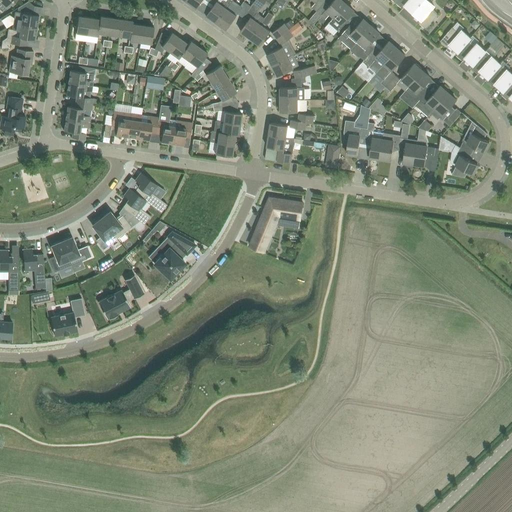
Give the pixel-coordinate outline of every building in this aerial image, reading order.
[(197,8),(202,1),(202,0),(187,0),(186,2),(190,5),(191,4),(197,8)] [(227,8),(232,0),(217,0),(207,15),(213,19),(212,21),(216,23),(227,8)] [(221,25),(227,29),(237,15),(236,14),(237,13),(243,17),(248,11),(251,6),(245,1),(239,9),(231,3),(233,0),(232,0),(227,8),(216,23),(220,26),(221,25)] [(255,0),(251,6),(248,11),(254,16),(260,8),(261,8),(266,2),(270,6),(273,2),(271,0),(255,0)] [(331,13),(335,16),(346,3),(341,0),(334,0),(329,6),(325,2),(326,0),(317,11),(309,20),(314,24),(322,15),(326,19),(331,13)] [(312,7),(317,11),(326,0),(316,0),(317,1),(312,7)] [(403,8),(405,5),(413,12),(423,0),(397,0),(396,2),(403,8)] [(434,5),(428,0),(423,0),(413,12),(421,19),(419,22),(426,28),(439,14),(432,8),(434,5)] [(15,14),(14,18),(13,23),(37,27),(39,15),(32,14),(32,12),(33,12),(34,6),(29,1),(18,7),(17,13),(15,14)] [(346,3),(335,16),(329,22),(338,30),(339,29),(343,32),(342,34),(351,23),(347,19),(354,11),(346,3)] [(255,41),(261,45),(266,37),(271,31),(266,27),(274,16),(269,12),(265,18),(264,18),(261,23),(250,39),(254,42),(255,41)] [(251,16),(241,31),(247,35),(246,36),(250,39),(261,23),(264,18),(265,18),(261,15),(258,21),(251,16)] [(79,16),(76,32),(87,34),(89,17),(79,16)] [(89,17),(87,34),(98,35),(101,16),(100,16),(100,19),(89,17)] [(101,16),(98,35),(98,36),(99,33),(109,34),(111,17),(101,16)] [(120,36),(122,19),(111,17),(109,34),(120,36)] [(342,34),(339,38),(351,49),(371,26),(363,18),(356,27),(351,23),(342,34)] [(130,37),(130,40),(133,23),(133,20),(122,19),(120,36),(130,37)] [(291,19),(286,23),(289,28),(294,24),(291,19)] [(13,23),(13,24),(12,29),(8,29),(7,37),(2,41),(1,48),(10,48),(10,43),(27,45),(28,38),(35,39),(37,27),(13,23)] [(141,42),(143,25),(133,23),(130,40),(141,42)] [(272,33),(276,38),(289,28),(285,23),(272,33)] [(143,25),(141,42),(152,43),(154,27),(143,25)] [(371,26),(351,49),(352,49),(358,55),(362,55),(365,51),(369,55),(377,45),(373,41),(380,33),(371,26)] [(453,27),(440,41),(448,47),(450,44),(458,51),(468,40),(471,37),(462,29),(460,32),(453,27)] [(289,28),(276,38),(281,45),(282,45),(289,39),(294,36),(289,28)] [(491,43),(497,37),(490,31),(485,38),(491,43)] [(162,32),(155,49),(152,55),(156,57),(159,51),(162,53),(165,48),(175,34),(172,32),(168,37),(162,32)] [(175,34),(165,48),(179,58),(181,55),(181,54),(188,44),(181,38),(175,34)] [(505,45),(497,38),(490,45),(498,52),(505,45)] [(181,55),(189,60),(199,47),(191,40),(188,44),(181,54),(181,55)] [(463,60),(466,58),(473,64),(483,53),(484,53),(486,50),(477,42),(475,46),(468,40),(458,51),(456,54),(463,60)] [(377,45),(369,55),(364,61),(360,66),(372,76),(376,72),(385,62),(397,48),(389,41),(381,49),(377,45)] [(290,43),(267,54),(270,61),(269,61),(271,66),(288,57),(294,54),(294,55),(295,54),(290,43)] [(197,66),(191,75),(194,78),(199,73),(211,61),(205,57),(208,53),(199,47),(189,60),(197,66)] [(393,69),(405,55),(397,48),(385,62),(376,72),(384,79),(381,82),(386,86),(396,75),(392,71),(393,69)] [(10,71),(18,72),(28,74),(30,59),(32,59),(34,51),(18,49),(17,56),(12,56),(10,71)] [(473,64),(471,67),(478,74),(481,71),(488,77),(501,63),(492,56),(490,59),(484,53),(483,53),(473,64)] [(278,76),(287,72),(299,65),(294,55),(294,54),(288,57),(271,66),(273,70),(275,69),(278,76)] [(84,57),(83,64),(94,66),(95,59),(84,57)] [(488,77),(486,80),(493,87),(496,84),(503,90),(511,80),(511,72),(508,69),(511,66),(504,61),(501,63),(488,77)] [(410,84),(423,70),(414,63),(402,77),(405,80),(400,86),(406,90),(410,84)] [(146,66),(138,64),(136,70),(144,72),(146,66)] [(69,82),(93,86),(95,68),(78,65),(78,71),(71,70),(69,82)] [(206,74),(211,82),(226,73),(220,65),(206,74)] [(296,78),(301,77),(305,76),(318,73),(316,65),(294,71),(296,78)] [(423,70),(406,90),(405,90),(418,102),(428,90),(424,86),(431,78),(423,70)] [(199,73),(194,78),(197,81),(202,77),(199,73)] [(231,82),(226,73),(211,82),(217,91),(231,82)] [(127,81),(128,83),(134,84),(135,76),(128,75),(127,81)] [(164,89),(165,76),(147,75),(147,88),(164,89)] [(396,75),(386,86),(391,90),(391,91),(398,83),(401,79),(396,75)] [(325,89),(332,88),(330,80),(324,81),(325,89)] [(511,80),(503,90),(501,93),(508,100),(511,97),(511,98),(511,80)] [(77,96),(76,101),(93,104),(94,98),(90,98),(91,91),(92,91),(93,86),(69,82),(67,94),(77,96)] [(237,91),(231,82),(217,91),(222,100),(237,91)] [(345,98),(348,95),(350,92),(343,85),(335,95),(344,98),(345,98)] [(433,94),(428,90),(418,102),(415,105),(428,116),(431,113),(448,93),(440,85),(433,94)] [(279,94),(279,99),(298,99),(305,99),(305,87),(298,87),(281,87),(281,94),(279,94)] [(457,100),(448,93),(431,113),(438,119),(440,117),(443,120),(450,126),(453,122),(448,118),(447,116),(445,114),(452,105),(457,100)] [(2,115),(2,118),(0,128),(5,129),(5,133),(13,135),(14,129),(21,130),(21,127),(24,127),(25,116),(19,115),(21,98),(9,96),(7,107),(12,108),(11,117),(2,115)] [(307,99),(305,99),(298,99),(279,99),(279,104),(281,104),(281,111),(298,111),(298,110),(307,110),(307,99)] [(387,113),(389,104),(375,99),(373,108),(387,113)] [(92,110),(93,104),(76,101),(75,107),(68,106),(66,118),(90,122),(91,116),(92,110)] [(117,103),(116,108),(142,113),(143,108),(117,103)] [(161,104),(159,117),(156,133),(162,134),(161,142),(168,143),(167,144),(172,144),(175,126),(176,120),(170,119),(172,106),(161,104)] [(457,108),(448,118),(453,122),(462,112),(457,108)] [(131,113),(125,112),(114,110),(112,125),(117,126),(116,135),(123,136),(123,137),(127,137),(131,113)] [(225,110),(223,121),(240,124),(242,113),(225,110)] [(409,112),(402,120),(411,123),(414,120),(413,115),(409,112)] [(142,115),(137,114),(131,113),(127,137),(132,138),(132,137),(138,138),(141,121),(142,115)] [(298,120),(314,122),(315,115),(299,113),(298,120)] [(159,117),(142,115),(141,121),(138,138),(138,139),(143,140),(143,139),(150,140),(151,132),(156,133),(159,117)] [(73,132),(72,137),(85,139),(86,134),(80,133),(81,126),(87,127),(89,127),(90,122),(66,118),(64,130),(73,132)] [(305,129),(307,122),(313,123),(314,122),(298,120),(291,119),(290,125),(271,122),(270,129),(268,129),(268,134),(294,138),(296,128),(305,129)] [(421,125),(429,130),(433,124),(425,119),(421,125)] [(184,145),(185,137),(190,138),(193,123),(176,120),(175,126),(172,144),(177,145),(177,144),(184,145)] [(238,135),(240,124),(223,121),(222,132),(236,134),(238,135)] [(381,158),(385,132),(374,130),(374,129),(375,123),(369,122),(368,128),(365,144),(371,145),(370,156),(381,158)] [(110,138),(112,125),(105,124),(104,137),(110,138)] [(484,151),(485,151),(486,149),(487,150),(490,144),(489,143),(490,141),(484,139),(487,133),(488,133),(478,124),(477,124),(469,137),(465,135),(463,140),(464,140),(460,147),(472,152),(475,146),(484,151)] [(365,144),(368,128),(362,127),(361,136),(350,134),(347,152),(349,153),(349,154),(356,155),(356,154),(358,154),(360,143),(365,144)] [(234,145),(236,134),(222,132),(211,131),(210,141),(217,142),(234,145)] [(399,149),(401,137),(401,135),(385,132),(381,158),(392,159),(393,149),(399,149)] [(277,160),(291,162),(295,138),(294,138),(268,134),(267,139),(268,139),(267,146),(279,148),(277,160)] [(401,137),(399,149),(405,150),(403,161),(414,163),(417,144),(411,143),(412,139),(401,137)] [(217,142),(215,153),(232,156),(234,145),(217,142)] [(329,144),(326,166),(338,168),(341,146),(329,144)] [(417,144),(414,163),(416,163),(416,165),(424,166),(424,164),(425,165),(426,156),(427,154),(433,155),(432,157),(430,170),(436,170),(440,148),(428,146),(417,144)] [(468,171),(473,174),(474,172),(475,172),(478,166),(477,166),(478,164),(478,163),(469,158),(472,152),(460,147),(455,157),(459,159),(452,173),(452,174),(465,177),(465,176),(468,171)] [(140,183),(135,191),(147,200),(146,201),(161,212),(167,204),(152,193),(158,185),(141,172),(135,180),(140,183)] [(141,208),(146,201),(147,200),(135,191),(130,187),(124,195),(129,199),(123,207),(145,224),(151,215),(141,208)] [(265,251),(276,224),(279,216),(301,219),(303,202),(270,197),(250,244),(265,251)] [(51,204),(34,209),(35,215),(53,210),(51,204)] [(110,211),(101,218),(117,238),(132,227),(123,215),(117,219),(110,211)] [(108,245),(117,238),(101,218),(92,225),(101,236),(96,240),(104,249),(109,245),(108,245)] [(146,241),(154,232),(155,233),(157,230),(160,232),(166,224),(160,220),(143,239),(146,241)] [(183,261),(181,259),(174,252),(179,246),(187,253),(187,254),(196,244),(172,232),(168,236),(175,242),(170,248),(169,248),(155,262),(154,263),(170,278),(181,267),(184,264),(185,263),(184,262),(183,261)] [(62,241),(69,259),(80,255),(72,236),(62,241)] [(69,259),(62,241),(51,245),(59,263),(69,259)] [(33,248),(23,249),(25,270),(34,269),(35,282),(45,281),(43,253),(33,254),(33,248)] [(9,250),(0,249),(0,270),(9,271),(9,284),(19,284),(19,256),(9,256),(9,250)] [(102,271),(108,267),(104,262),(100,265),(102,271)] [(135,298),(144,293),(134,275),(125,279),(130,288),(123,292),(122,289),(98,301),(107,318),(110,317),(110,318),(118,314),(117,313),(131,306),(128,301),(135,297),(135,298)] [(51,316),(55,335),(78,330),(75,316),(85,314),(82,297),(70,300),(73,312),(51,316)] [(0,335),(12,337),(13,320),(0,318),(0,335)]
